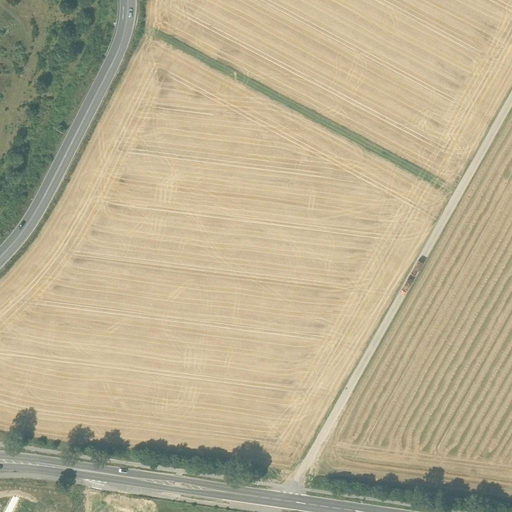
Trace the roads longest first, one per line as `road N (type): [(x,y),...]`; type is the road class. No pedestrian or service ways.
road 1 (track): [(292,488),(511,97)]
road 2 (secondary): [(358,511),(37,465)]
road 3 (motorway): [(0,257),(44,198),(117,49),(127,0)]
